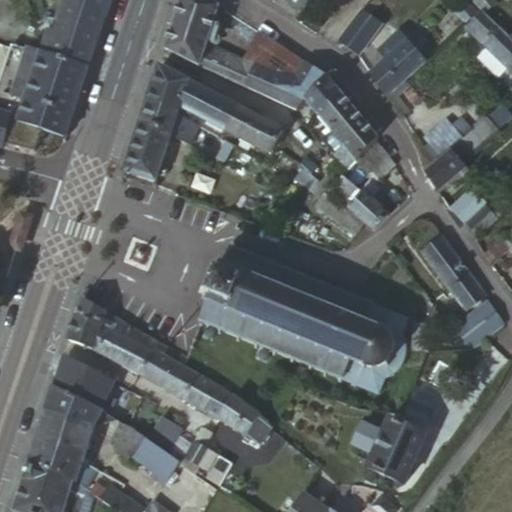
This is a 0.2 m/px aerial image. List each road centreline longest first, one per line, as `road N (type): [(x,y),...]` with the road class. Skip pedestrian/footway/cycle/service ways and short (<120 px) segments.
road 1 (residential): [(250,0),(340,63),(511,316)]
road 2 (secondary): [(0,436),(84,183)]
road 3 (secondary): [(84,183),(143,0)]
road 4 (residential): [(511,356),(404,511)]
